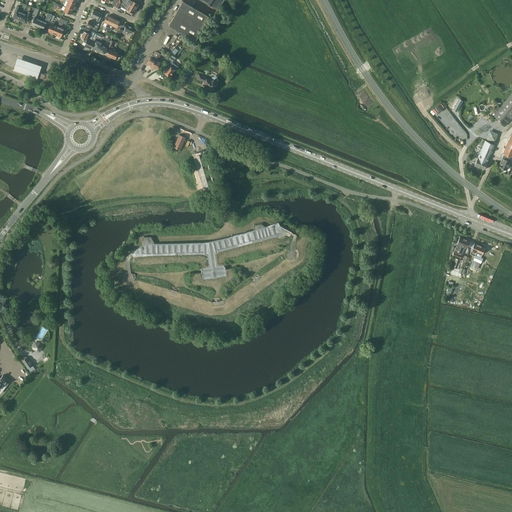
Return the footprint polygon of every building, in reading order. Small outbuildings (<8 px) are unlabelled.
[(66,6),(73,8),(75,3),(68,0),(66,6)] [(126,9),(133,13),(135,8),(124,2),(121,0),(118,0),(115,6),(119,8),(121,4),(127,7),(126,9)] [(121,0),(124,2),(135,8),(138,3),(131,0),(121,0)] [(168,25),(185,34),(195,39),(208,15),(182,1),(168,25)] [(20,21),(23,13),(19,11),(18,10),(20,7),(17,5),(14,12),(15,12),(13,17),(16,18),(16,19),(20,21)] [(73,8),(66,6),(64,11),(70,14),(73,8)] [(30,15),(32,15),(32,16),(35,10),(35,8),(33,7),(31,12),(28,11),(27,14),(23,13),(20,21),(22,22),(23,21),(26,23),(27,20),(28,18),(29,18),(30,15)] [(34,17),(31,25),(37,27),(40,19),(35,17),(37,14),(39,9),(35,8),(35,10),(32,16),(34,17)] [(91,15),(97,18),(96,21),(99,22),(102,14),(93,10),(92,13),(91,13),(91,14),(91,15)] [(49,20),(52,15),(48,13),(45,21),(40,19),(37,27),(43,29),(46,23),(48,23),(49,20)] [(52,22),(52,21),(54,16),(52,15),(49,20),(48,23),(50,24),(47,31),(54,34),(57,26),(53,24),(54,22),(52,22)] [(110,24),(113,19),(107,16),(104,22),(110,24)] [(113,19),(110,24),(108,30),(110,31),(112,29),(113,26),(117,27),(119,21),(113,19)] [(117,36),(119,37),(121,33),(126,35),(127,31),(131,33),(133,28),(126,24),(126,25),(124,24),(123,26),(125,27),(124,30),(120,29),(117,36)] [(57,26),(54,34),(61,37),(64,28),(57,26)] [(86,40),(87,38),(88,39),(90,36),(88,35),(89,34),(90,34),(91,31),(85,28),(84,31),(81,38),(86,40)] [(91,48),(94,42),(87,39),(84,46),(91,48)] [(95,42),(92,49),(98,51),(101,45),(102,43),(101,42),(100,41),(100,42),(96,40),(95,42)] [(101,45),(98,51),(98,52),(102,53),(104,54),(106,48),(107,47),(101,45)] [(118,52),(109,49),(107,55),(115,59),(118,52)] [(151,66),(159,53),(157,52),(155,52),(154,53),(152,53),(146,63),(151,66)] [(159,53),(151,66),(156,69),(160,62),(157,60),(158,58),(159,58),(161,54),(159,53)] [(165,71),(164,73),(165,74),(165,75),(167,76),(168,76),(169,77),(175,70),(177,66),(172,62),(175,57),(172,54),(165,62),(169,65),(165,70),(165,71)] [(42,65),(18,57),(16,63),(14,70),(38,78),(40,70),(42,65)] [(199,74),(197,79),(202,81),(204,80),(205,81),(203,85),(208,87),(208,89),(211,90),(215,89),(213,86),(218,84),(217,82),(218,80),(216,76),(215,76),(212,77),(212,78),(212,79),(211,80),(206,78),(205,76),(199,74)] [(493,115),(506,125),(511,117),(511,92),(502,104),(493,115)] [(458,98),(453,109),(457,111),(463,100),(458,98)] [(495,142),(498,132),(489,130),(486,140),(495,142)] [(502,160),(499,166),(501,167),(501,168),(501,169),(503,170),(504,169),(506,170),(511,157),(511,133),(511,134),(501,158),(502,158),(501,160),(502,160)] [(180,150),(185,138),(179,135),(173,147),(180,150)] [(484,169),(495,145),(485,140),(474,165),(484,169)] [(213,186),(203,153),(195,155),(205,188),(213,186)] [(196,243),(154,244),(151,237),(144,237),(143,238),(144,244),(125,257),(126,272),(124,273),(123,274),(123,276),(123,278),(123,280),(125,282),(127,283),(129,283),(131,283),(133,282),(134,280),(135,278),(171,290),(170,293),(177,295),(178,292),(212,302),(212,306),(223,304),(223,301),(252,281),(254,284),(260,279),(259,277),(287,257),(288,259),(289,260),(291,261),(293,261),(295,260),(297,259),(298,258),(299,256),(299,254),(298,252),(297,250),(295,249),(297,236),(280,226),(279,223),(278,223),(265,227),(261,224),(255,225),(255,226),(254,230),(216,240),(209,242),(204,242),(196,243)] [(452,251),(454,252),(459,254),(465,239),(459,237),(457,244),(459,245),(458,246),(457,246),(456,248),(454,247),(452,251)] [(465,239),(459,254),(454,252),(452,255),(460,258),(462,255),(461,255),(465,247),(467,248),(470,241),(465,239)] [(474,243),(471,250),(477,252),(480,245),(475,243),(474,243)] [(477,252),(473,260),(477,261),(474,268),(477,269),(480,264),(481,263),(483,258),(480,257),(482,254),(484,247),(480,245),(477,252)] [(449,271),(448,272),(450,273),(460,277),(461,274),(460,274),(462,267),(460,266),(459,269),(457,268),(460,259),(456,258),(453,267),(452,266),(452,269),(450,268),(449,271)] [(22,360),(28,368),(32,365),(27,357),(22,360)] [(0,387),(2,384),(3,382),(7,385),(10,381),(3,375),(0,378),(0,387)]
